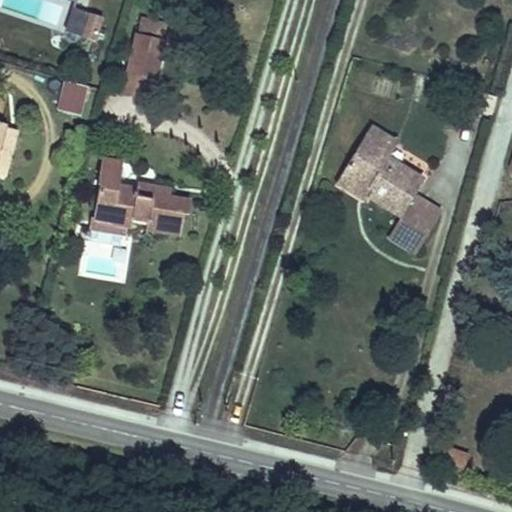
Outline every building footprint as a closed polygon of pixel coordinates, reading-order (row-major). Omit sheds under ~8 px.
[(96,43),(102,19),(87,14),(80,39),(96,43)] [(135,31),(163,37),(166,23),(138,17),(135,31)] [(157,74),(164,40),(137,35),(130,68),(157,74)] [(145,96),(150,77),(125,71),(121,91),(145,96)] [(89,89),(64,84),(59,110),(84,115),(89,89)] [(17,130),(7,127),(0,153),(0,176),(4,178),(17,130)] [(392,145),(367,129),(337,178),(364,194),(363,197),(400,219),(386,244),(410,257),(437,214),(411,197),(419,183),(383,161),(392,145)] [(127,161),(129,151),(106,148),(105,159),(127,161)] [(127,161),(105,159),(97,220),(135,224),(136,214),(152,216),(151,226),(184,230),(187,208),(192,208),(194,195),(174,192),(175,183),(158,181),(157,186),(124,182),(127,161)] [(364,194),(337,178),(331,187),(359,204),(363,197),(364,194)] [(135,224),(97,220),(96,227),(134,232),(135,224)] [(464,460),(435,452),(430,471),(459,479),(464,460)]
